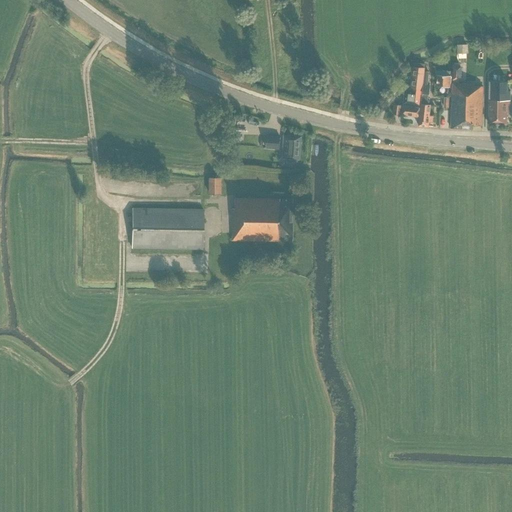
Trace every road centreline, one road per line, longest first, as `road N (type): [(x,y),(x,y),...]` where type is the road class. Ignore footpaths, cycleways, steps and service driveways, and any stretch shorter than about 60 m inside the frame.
road 1 (tertiary): [(511,147),(371,133),(258,105),(153,60),(66,0)]
road 2 (track): [(110,32),(86,65),(99,186),(122,228),(119,307),(98,357),(70,384)]
